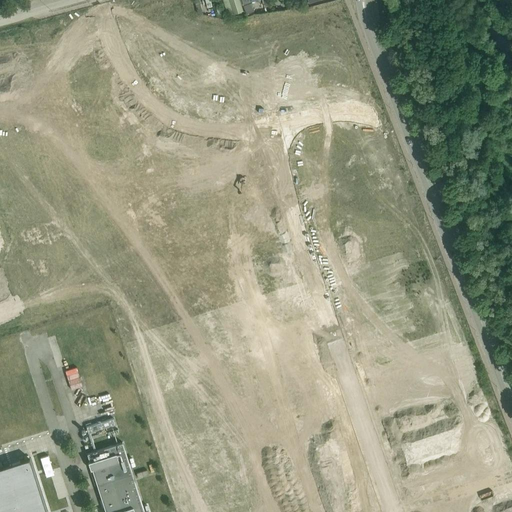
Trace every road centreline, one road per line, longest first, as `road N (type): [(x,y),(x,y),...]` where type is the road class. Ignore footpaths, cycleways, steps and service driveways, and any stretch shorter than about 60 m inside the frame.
road 1 (tertiary): [(263,127),(374,103),(402,118),(511,404)]
road 2 (unclassified): [(394,511),(263,127)]
road 3 (tertiary): [(97,0),(128,73),(168,118),(217,134),(263,127)]
